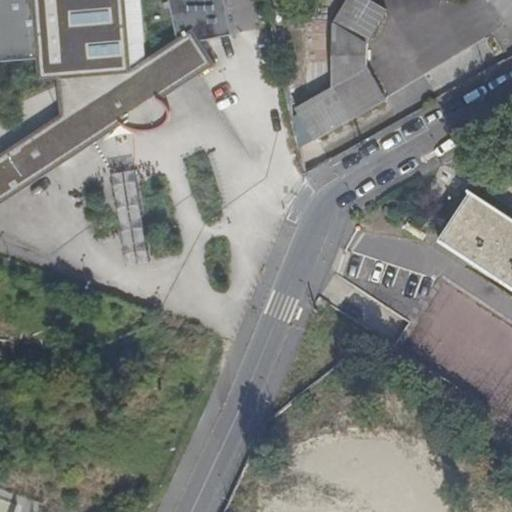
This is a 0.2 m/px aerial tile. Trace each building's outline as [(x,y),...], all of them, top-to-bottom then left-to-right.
[(0,0),(0,64),(40,61),(41,83),(60,81),(63,113),(0,153),(0,208),(127,127),(128,128),(133,131),(136,132),(142,133),(149,133),(154,133),(157,133),(159,132),(163,131),(165,130),(169,128),(171,126),(172,124),(173,123),(175,119),(176,117),(175,113),(174,110),(173,106),(171,105),(168,102),(167,101),(201,79),(220,67),(205,43),(235,37),(227,0),(168,0),(177,40),(149,58),(144,0),(0,0)] [(349,0),(334,24),(334,42),(333,89),(351,122),(357,119),(384,101),(367,70),(369,44),(387,15),(383,12),(362,0),(349,0)] [(325,44),(325,25),(309,25),(309,43),(325,44)] [(511,222),(473,196),(461,216),(445,241),(511,286),(511,222)] [(426,236),(409,224),(406,230),(422,241),(426,236)] [(511,511),(511,503),(493,483),(482,492),(500,511),(511,511)]
